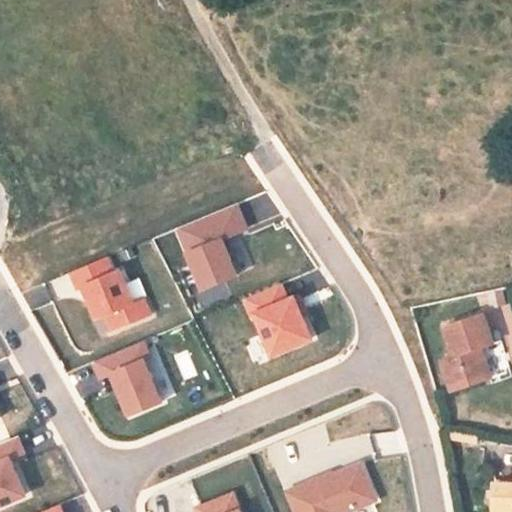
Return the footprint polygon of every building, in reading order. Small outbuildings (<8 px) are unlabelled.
[(239,205),(175,230),(202,298),(243,283),(226,238),(249,230),(239,205)] [(110,255),(70,271),(78,291),(84,288),(98,322),(106,319),(111,332),(153,315),(148,302),(139,306),(123,268),(116,271),(110,255)] [(284,283),(243,299),(250,317),(255,315),(273,360),(317,342),(297,294),(290,297),(284,283)] [(489,312),(496,340),(511,336),(511,307),(511,306),(489,312)] [(441,360),(452,392),(491,378),(481,348),(493,343),(483,313),(444,327),(454,355),(441,360)] [(154,356),(147,339),(94,361),(102,381),(111,377),(128,419),(166,403),(148,358),(154,356)] [(476,444),(477,436),(452,432),(451,439),(476,444)] [(25,451),(20,438),(0,445),(0,510),(29,498),(12,456),(25,451)] [(365,461),(289,492),(296,511),(358,511),(382,503),(365,461)] [(511,511),(511,484),(495,484),(494,511),(511,511)] [(244,511),(236,492),(195,509),(195,511),(244,511)] [(66,511),(63,503),(41,511),(66,511)]
